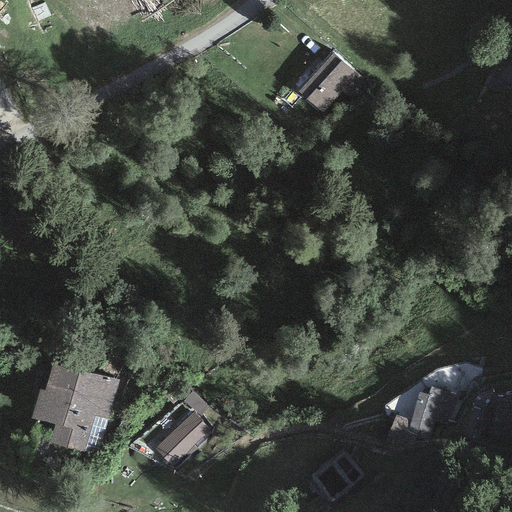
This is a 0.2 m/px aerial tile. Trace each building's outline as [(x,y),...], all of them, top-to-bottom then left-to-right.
[(511,34),(496,77),(511,83),(511,34)] [(369,78),(334,48),(298,89),(324,111),(342,89),(352,97),(369,78)] [(119,378),(52,359),(45,386),(40,385),(32,416),(89,432),(94,415),(108,419),(119,378)] [(511,400),(492,400),(490,437),(511,438),(511,400)] [(209,433),(188,414),(157,449),(178,467),(209,433)] [(343,452),(311,478),(331,503),(364,477),(343,452)]
